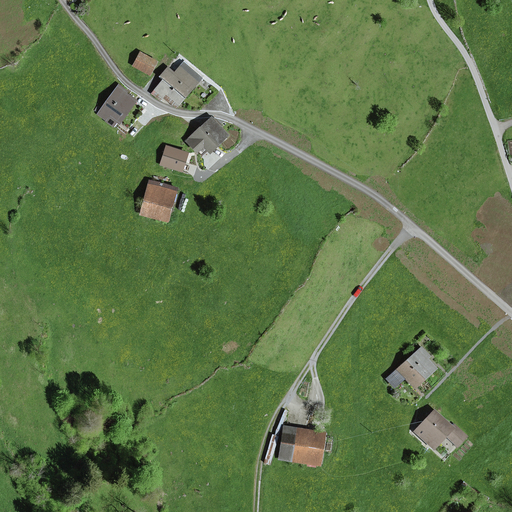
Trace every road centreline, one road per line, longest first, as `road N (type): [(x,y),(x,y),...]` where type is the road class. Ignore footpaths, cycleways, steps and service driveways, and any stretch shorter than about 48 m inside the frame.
road 1 (residential): [(62,0),(125,82),(169,108),(234,119),(374,194),(419,231)]
road 2 (track): [(290,392),(259,465),(257,511)]
road 3 (residential): [(511,311),(419,231)]
